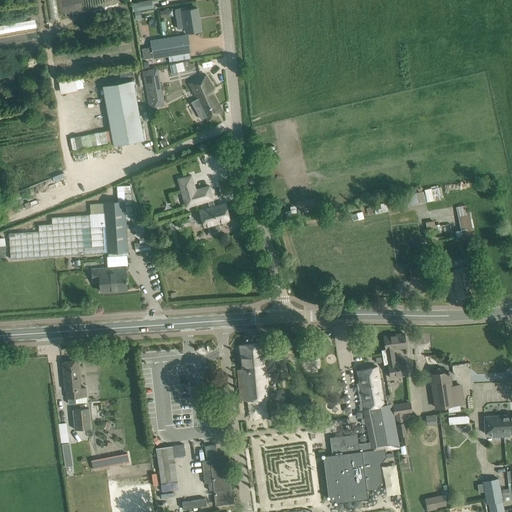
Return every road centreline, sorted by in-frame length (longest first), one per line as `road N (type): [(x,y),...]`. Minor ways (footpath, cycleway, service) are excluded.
road 1 (unclassified): [(282,317),(235,123),(224,0)]
road 2 (tertiary): [(0,336),(282,317)]
road 3 (tertiary): [(282,317),(506,310)]
